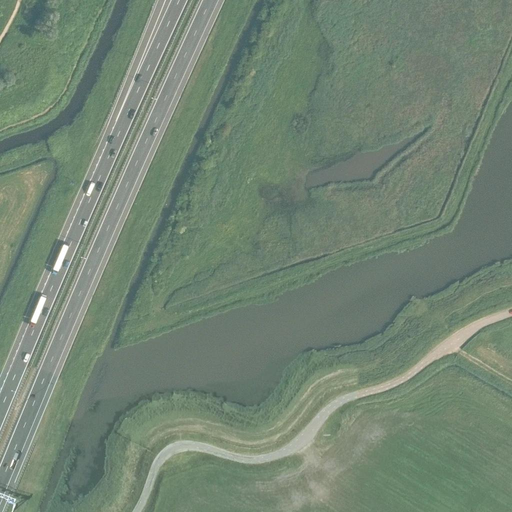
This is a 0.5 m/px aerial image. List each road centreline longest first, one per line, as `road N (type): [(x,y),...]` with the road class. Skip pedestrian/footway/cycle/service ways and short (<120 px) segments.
road 1 (motorway): [(0,500),(91,270),(212,0)]
road 2 (unclassified): [(138,511),(169,448),(261,460),(280,453),(328,409),(384,388),(481,322),(511,311)]
road 3 (motorway): [(121,125),(0,405)]
road 4 (motorway): [(177,0),(121,125)]
road 5 (motorway): [(161,0),(121,125)]
